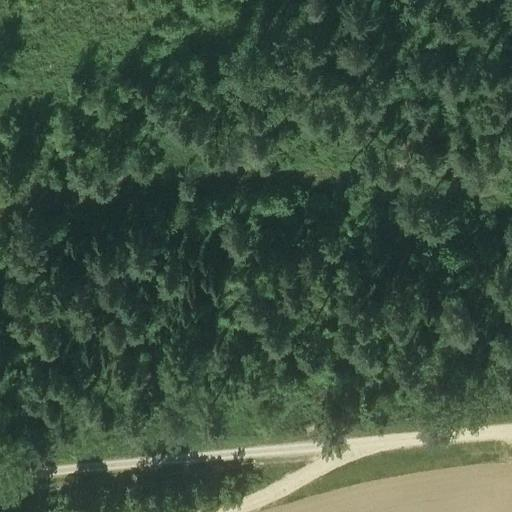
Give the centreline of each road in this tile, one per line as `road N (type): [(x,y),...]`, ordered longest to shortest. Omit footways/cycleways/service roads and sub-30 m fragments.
road 1 (track): [(511,430),(80,464),(0,482)]
road 2 (track): [(240,511),(374,441)]
